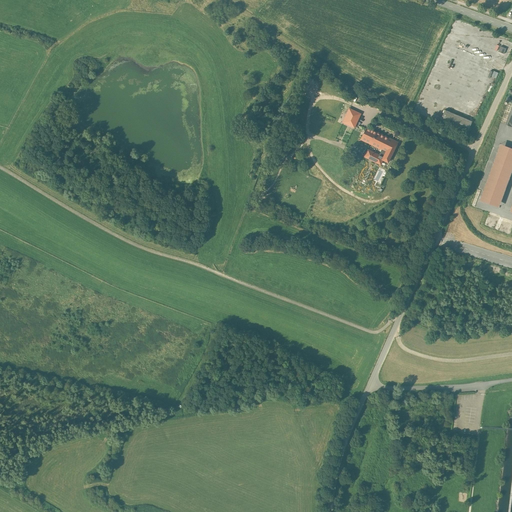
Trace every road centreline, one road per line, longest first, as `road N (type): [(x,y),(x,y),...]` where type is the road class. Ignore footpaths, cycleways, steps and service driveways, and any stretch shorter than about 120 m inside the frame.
road 1 (track): [(0,168),(139,247),(372,332),(398,317)]
road 2 (unclassified): [(511,70),(369,385)]
road 3 (unclassified): [(369,385),(511,380)]
road 4 (unclassified): [(369,385),(345,441),(329,511)]
